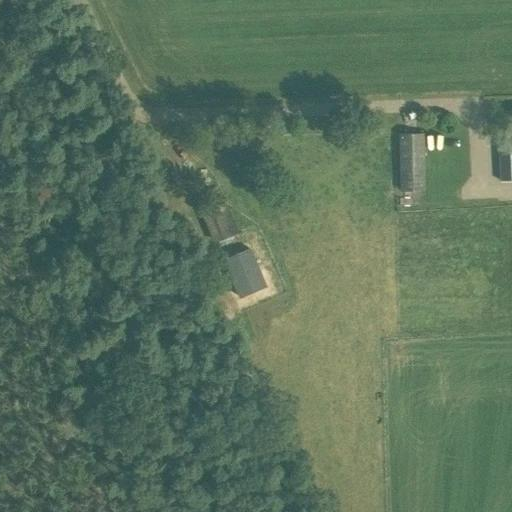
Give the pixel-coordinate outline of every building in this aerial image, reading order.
[(376,102),(358,119),(371,133),(389,116),(376,102)] [(400,191),(425,191),(423,133),(399,134),(400,191)] [(500,182),(511,181),(511,145),(498,147),(500,182)] [(213,243),(238,233),(226,202),(201,212),(213,243)] [(232,242),(210,252),(230,296),(252,286),(232,242)]
